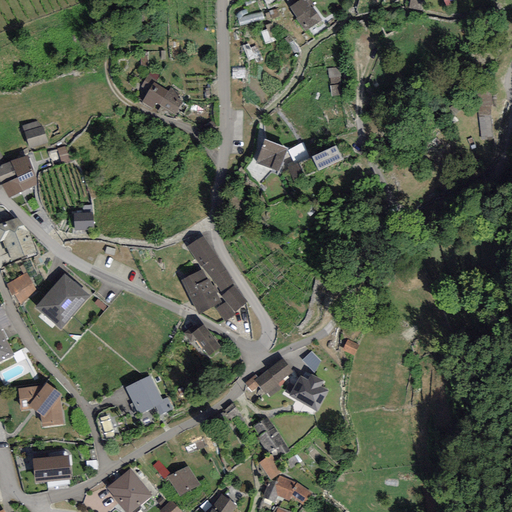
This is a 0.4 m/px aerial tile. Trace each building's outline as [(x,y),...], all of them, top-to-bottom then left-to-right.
[(304,1),(290,10),(297,20),(296,21),(304,34),(321,22),(312,9),(311,10),(304,1)] [(422,11),(423,4),(412,2),(411,10),(422,11)] [(241,27),(265,19),(262,11),(238,19),(241,27)] [(342,70),(330,70),(332,97),(343,97),(342,70)] [(159,108),(168,92),(154,84),(142,104),(152,110),(155,105),(159,108)] [(170,88),(168,92),(159,108),(175,117),(183,103),(177,99),(180,94),(170,88)] [(492,117),(481,118),(482,141),(494,140),(492,117)] [(43,128),(37,122),(22,127),(29,151),(47,143),(43,128)] [(265,142),(256,165),(278,174),(288,151),(265,142)] [(336,148),(311,160),(317,173),(318,175),(343,162),(336,148)] [(27,157),(10,164),(23,194),(37,186),(36,177),(27,157)] [(317,173),(311,160),(298,166),(304,178),(305,179),(317,173)] [(23,194),(10,164),(0,168),(0,185),(1,190),(9,201),(23,194)] [(304,178),(298,166),(298,164),(287,169),(294,183),(304,178)] [(93,215),(74,216),(75,233),(95,232),(93,215)] [(28,234),(17,220),(0,226),(0,245),(3,245),(11,265),(37,254),(28,234)] [(186,249),(200,269),(202,268),(216,257),(203,238),(186,249)] [(216,257),(202,268),(222,294),(234,284),(226,270),(216,257)] [(203,272),(181,284),(199,317),(221,305),(203,272)] [(27,274),(7,285),(13,300),(16,298),(21,306),(36,291),(27,274)] [(64,276),(35,310),(61,331),(89,298),(64,276)] [(221,299),(225,303),(234,314),(247,302),(233,287),(221,299)] [(234,314),(225,303),(216,310),(225,323),(236,316),(234,314)] [(197,325),(184,335),(191,344),(195,341),(209,359),(221,350),(203,327),(200,329),(197,325)] [(11,338),(6,329),(1,331),(0,329),(0,365),(14,358),(6,341),(11,338)] [(359,346),(348,340),(342,351),(354,357),(359,346)] [(321,361),(311,352),(302,361),(314,373),(321,361)] [(265,396),(267,394),(270,398),(282,389),(280,387),(285,383),(284,381),(293,374),(282,361),(258,379),(256,376),(245,385),(252,394),(258,388),(265,396)] [(307,382),(300,379),(289,399),(316,414),(328,393),(320,390),(324,383),(310,376),(307,382)] [(150,377),(125,389),(139,416),(155,408),(160,417),(174,410),(168,398),(162,401),(150,377)] [(44,388),(18,391),(20,412),(31,411),(40,418),(41,429),(63,426),(60,399),(62,397),(46,385),(44,388)] [(240,413),(232,404),(223,413),(231,422),(240,413)] [(269,419),(254,429),(259,438),(256,439),(267,456),(276,451),(281,458),(290,453),(269,419)] [(271,456),(259,465),(271,482),(272,481),(281,475),(273,464),(275,462),(271,456)] [(33,462),(36,486),(71,482),(69,458),(33,462)] [(188,467),(168,479),(179,498),(200,486),(188,467)] [(134,511),(153,498),(130,470),(106,490),(123,511),(134,511)] [(270,481),(262,499),(274,505),(277,498),(289,503),(291,498),(303,507),(312,495),(296,483),(279,477),(276,483),(272,481),(271,482),(270,481)] [(233,511),(237,507),(221,496),(211,511),(212,511),(211,511),(233,511)] [(180,511),(172,502),(160,511),(180,511)]
